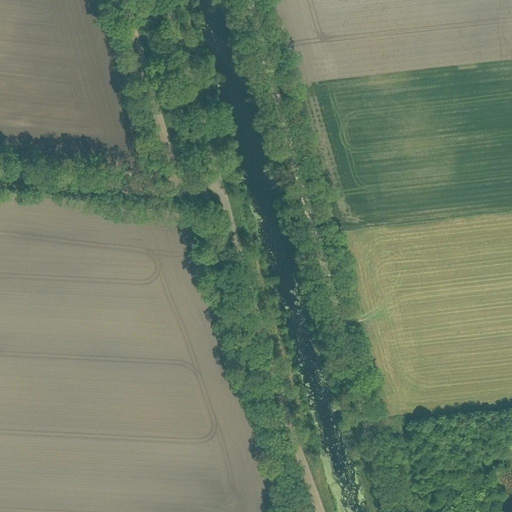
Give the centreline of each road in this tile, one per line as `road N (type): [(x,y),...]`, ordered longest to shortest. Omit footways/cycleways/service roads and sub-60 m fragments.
road 1 (track): [(357,386),(248,0)]
road 2 (unclassified): [(0,173),(154,192),(217,179)]
road 3 (track): [(123,0),(178,187)]
road 4 (unclassified): [(166,0),(217,179)]
road 5 (unclassified): [(217,179),(266,351)]
road 6 (unclassified): [(319,511),(266,351)]
road 7 (unclassified): [(385,511),(357,386)]
